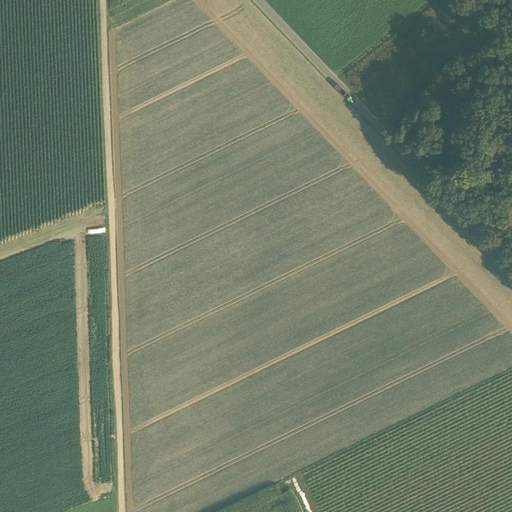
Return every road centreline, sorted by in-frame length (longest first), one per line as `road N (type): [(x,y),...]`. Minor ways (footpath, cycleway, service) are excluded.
road 1 (track): [(120,511),(102,0)]
road 2 (unclassified): [(258,0),(511,266)]
